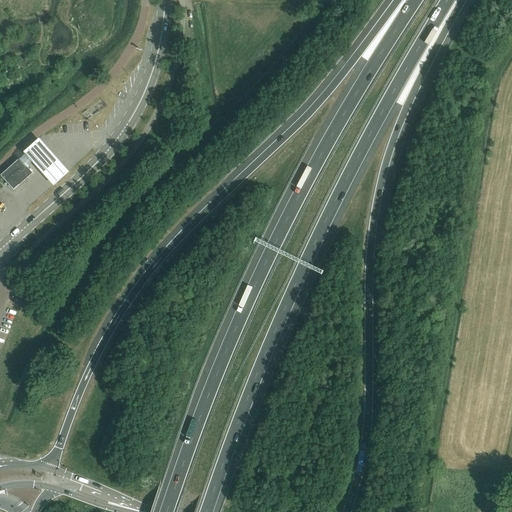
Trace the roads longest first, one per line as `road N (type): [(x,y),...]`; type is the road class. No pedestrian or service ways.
road 1 (motorway): [(402,0),(306,116),(138,285),(88,372),(51,469)]
road 2 (motorway): [(415,0),(295,201),(166,511)]
road 3 (motorway): [(206,511),(333,206),(447,0)]
road 4 (motorway): [(346,511),(366,436),(369,260),(383,168),(460,0)]
road 5 (secondary): [(164,0),(156,59),(129,122),(0,250)]
